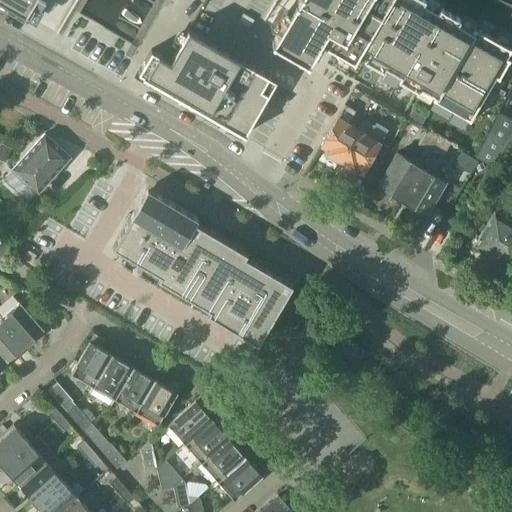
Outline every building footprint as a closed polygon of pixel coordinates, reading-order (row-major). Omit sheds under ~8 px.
[(5,0),(6,0),(4,4),(5,4),(26,17),(27,16),(35,3),(40,6),(43,0),(5,0)] [(276,0),(272,9),(264,22),(265,23),(278,31),(273,39),(272,41),(274,42),(275,43),(306,61),(308,62),(309,60),(309,59),(319,42),(321,40),(322,41),(327,44),(328,45),(335,49),(337,50),(338,50),(344,53),(344,54),(345,55),(345,54),(347,55),(351,57),(352,58),(354,60),(355,58),(358,53),(365,57),(364,58),(366,60),(366,59),(368,60),(382,68),(381,68),(384,70),(398,78),(401,80),(401,79),(402,80),(405,82),(412,86),(416,88),(418,90),(433,98),(435,99),(438,101),(454,110),(468,118),(470,120),(472,118),(471,117),(496,75),(497,76),(499,77),(500,75),(509,60),(510,58),(508,57),(506,56),(510,50),(511,50),(511,48),(510,46),(510,47),(509,46),(495,38),(476,28),(477,27),(474,26),(460,18),(458,16),(457,17),(456,16),(442,8),(440,6),(429,0),(276,0)] [(243,13),(239,21),(250,28),(254,20),(243,13)] [(151,49),(138,72),(143,74),(143,76),(146,77),(147,78),(149,74),(159,80),(157,84),(158,84),(182,98),(195,105),(219,120),(220,120),(222,116),(232,122),(230,126),(231,127),(245,135),(246,133),(245,133),(269,92),(261,88),(268,76),(276,80),(276,79),(188,28),(172,57),(170,60),(151,49)] [(355,88),(350,97),(354,99),(362,97),(364,93),(355,88)] [(341,110),(321,144),(327,148),(326,151),(340,159),(358,128),(348,122),(351,116),(354,111),(344,105),(341,110)] [(418,112),(413,121),(422,126),(427,117),(418,112)] [(511,121),(498,113),(474,158),(494,168),(511,133),(511,121)] [(358,128),(340,159),(353,167),(355,164),(363,169),(375,149),(380,141),(386,130),(374,123),(373,125),(364,119),(358,128)] [(397,152),(378,183),(403,197),(438,137),(426,130),(417,145),(423,148),(416,159),(411,156),(409,160),(397,152)] [(39,192),(59,169),(70,157),(44,134),(13,169),(14,169),(39,192)] [(438,137),(403,197),(427,212),(445,181),(431,173),(442,155),(456,163),(463,152),(449,144),(438,137)] [(0,161),(6,164),(12,150),(1,145),(0,147),(0,161)] [(210,309),(208,313),(258,343),(293,284),(245,256),(247,252),(196,222),(198,218),(157,193),(148,188),(134,211),(113,246),(160,274),(158,278),(210,309)] [(511,222),(494,212),(473,246),(510,269),(511,264),(511,222)] [(1,316),(25,343),(43,327),(20,300),(1,316)] [(0,351),(7,359),(25,343),(1,316),(0,317),(0,351)] [(95,332),(72,370),(94,383),(112,352),(100,345),(105,338),(95,332)] [(94,383),(89,392),(111,405),(116,396),(116,395),(139,357),(130,352),(125,360),(112,352),(94,383)] [(139,357),(116,395),(137,408),(155,377),(144,371),(148,363),(139,357)] [(155,377),(137,408),(159,421),(182,382),(172,377),(167,384),(155,377)] [(57,381),(48,389),(64,407),(73,400),(57,381)] [(202,393),(168,422),(185,442),(212,418),(219,412),(209,401),(202,393)] [(73,400),(64,407),(83,428),(92,420),(73,400)] [(53,404),(46,410),(55,420),(62,414),(53,404)] [(62,414),(55,420),(65,431),(72,425),(62,414)] [(212,418),(185,442),(202,461),(235,431),(228,422),(221,428),(212,418)] [(92,420),(83,428),(101,449),(110,441),(92,420)] [(14,424),(0,436),(0,462),(3,466),(30,442),(14,424)] [(235,431),(202,461),(218,479),(244,455),(235,445),(242,439),(235,431)] [(30,442),(3,466),(19,484),(46,460),(55,453),(39,435),(30,442)] [(149,439),(140,447),(144,469),(156,467),(156,464),(152,444),(149,439)] [(84,440),(78,446),(86,455),(92,449),(84,440)] [(110,441),(101,449),(117,467),(126,459),(110,441)] [(92,449),(86,455),(96,466),(102,460),(92,449)] [(244,455),(218,479),(234,498),(268,468),(261,460),(254,466),(244,455)] [(160,464),(156,464),(156,467),(160,488),(173,486),(182,478),(165,459),(160,464)] [(46,460),(19,484),(35,502),(62,478),(46,460)] [(116,476),(110,482),(119,492),(125,486),(116,476)] [(62,478),(35,502),(43,511),(59,511),(78,496),(62,478)] [(182,478),(173,486),(177,507),(189,504),(189,501),(185,481),(182,478)] [(125,486),(119,492),(129,503),(135,497),(125,486)] [(293,511),(278,494),(269,503),(276,511),(293,511)] [(91,511),(78,496),(59,511),(91,511)] [(192,500),(189,501),(189,504),(190,511),(203,511),(202,500),(198,496),(192,500)] [(276,511),(269,503),(259,511),(260,511),(276,511)]
